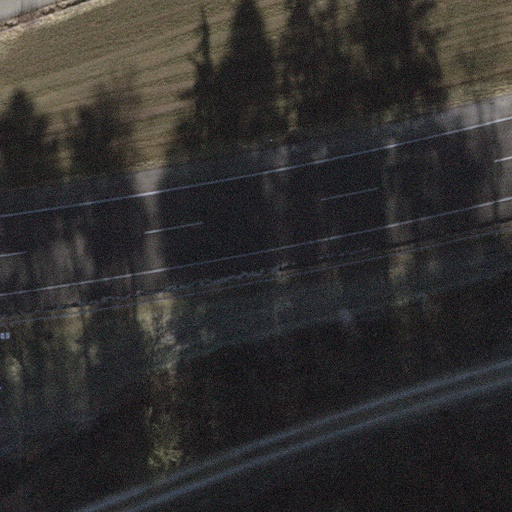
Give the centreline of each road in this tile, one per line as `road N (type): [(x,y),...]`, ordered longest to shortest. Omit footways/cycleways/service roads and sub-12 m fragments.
road 1 (trunk): [(0,260),(344,198),(511,158)]
road 2 (track): [(511,371),(150,511)]
